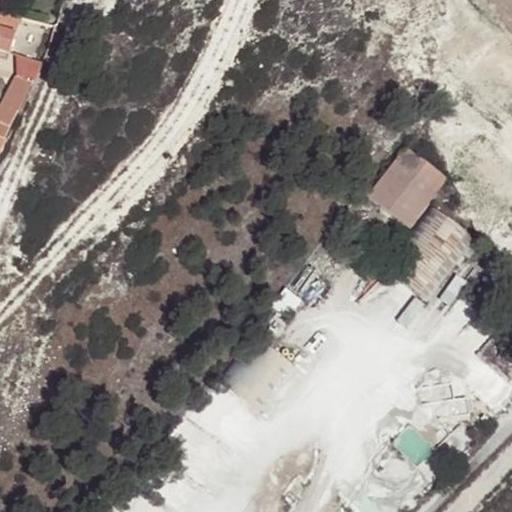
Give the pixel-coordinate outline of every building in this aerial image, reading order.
[(14,31),(18,16),(7,13),(1,30),(0,39),(11,41),(14,31)] [(32,36),(14,31),(11,41),(0,39),(0,38),(0,60),(28,71),(33,59),(24,56),(32,36)] [(16,84),(5,108),(16,113),(32,90),(16,84)] [(16,113),(5,108),(0,117),(0,128),(3,130),(7,132),(18,114),(16,113)] [(449,184),(413,156),(405,151),(366,200),(380,210),(410,233),(449,184)] [(474,244),(431,210),(385,270),(428,306),(474,244)] [(217,385),(253,411),(260,416),(297,368),(285,359),(252,335),(217,385)]
